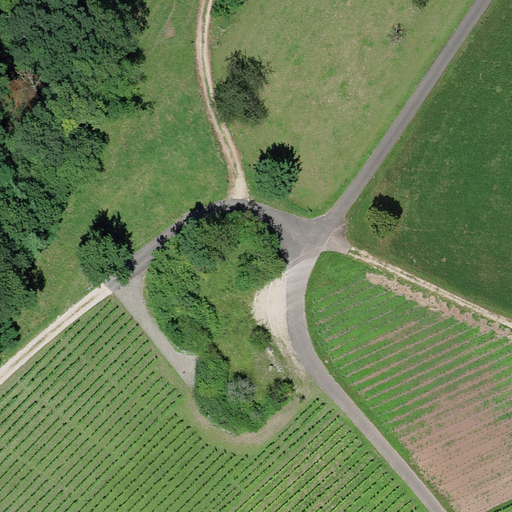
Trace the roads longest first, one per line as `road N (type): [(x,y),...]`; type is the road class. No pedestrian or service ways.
road 1 (track): [(431,511),(305,355),(292,290),(316,238),(481,0)]
road 2 (track): [(0,377),(187,226),(242,213),(511,324)]
road 3 (track): [(113,282),(187,377)]
